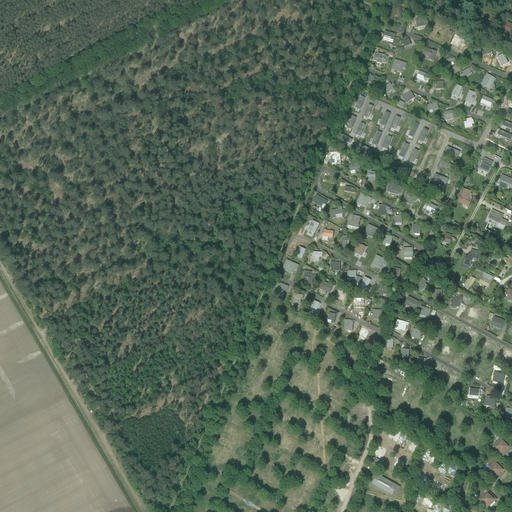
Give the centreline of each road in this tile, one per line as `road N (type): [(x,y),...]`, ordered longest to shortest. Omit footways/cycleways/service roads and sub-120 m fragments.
road 1 (unclassified): [(267,511),(224,485),(223,475),(282,332),(367,372)]
road 2 (unclassified): [(420,251),(313,184),(328,143),(446,203)]
road 3 (track): [(0,265),(145,511)]
road 4 (unclassified): [(383,331),(283,277),(293,238),(403,287)]
road 5 (unclassified): [(511,275),(490,302),(444,274),(496,170),(511,168)]
road 6 (unclassified): [(459,511),(467,461),(368,401)]
road 7 (unclassified): [(511,400),(385,327)]
road 8 (unclassified): [(511,78),(380,23)]
road 9 (unclassified): [(490,123),(363,65)]
road 10 (unclassified): [(403,287),(511,345)]
